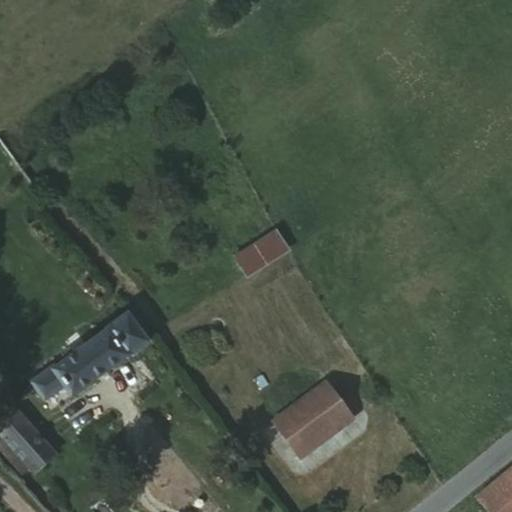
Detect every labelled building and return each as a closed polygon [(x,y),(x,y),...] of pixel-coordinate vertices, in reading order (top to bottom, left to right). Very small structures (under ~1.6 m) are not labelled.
[(230,253),(243,275),(288,248),(274,226),(230,253)] [(37,380),(33,377),(27,382),(44,404),(63,391),(69,398),(123,360),(128,365),(150,347),(127,315),(104,330),(107,337),(52,376),(49,372),(37,380)] [(335,402),(284,442),(307,477),(361,435),(335,402)] [(58,459),(21,417),(0,437),(0,439),(37,479),(58,459)] [(511,511),(511,469),(475,499),(486,511),(511,511)]
